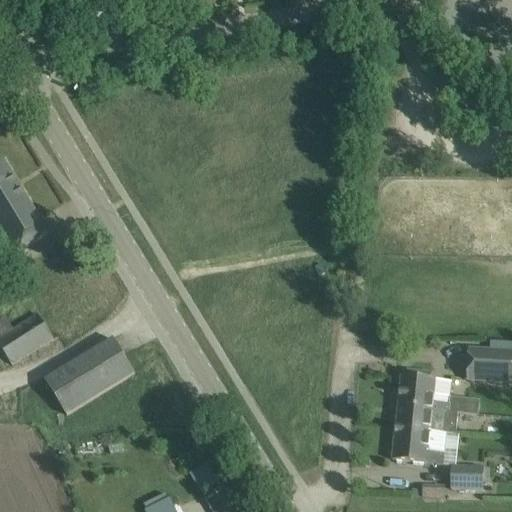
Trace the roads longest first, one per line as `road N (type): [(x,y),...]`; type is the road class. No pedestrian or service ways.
road 1 (unclassified): [(511,140),(376,14),(335,7),(15,66)]
road 2 (tertiary): [(288,511),(15,66)]
